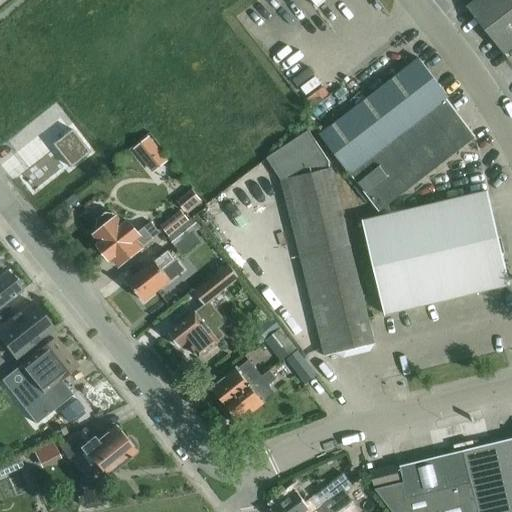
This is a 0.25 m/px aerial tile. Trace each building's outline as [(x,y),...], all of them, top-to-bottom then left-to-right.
[(511,0),(473,0),(466,6),(504,53),(511,47),(511,0)] [(350,173),(351,172),(446,98),(448,96),(419,58),(403,70),(321,135),(350,173)] [(335,77),(316,88),(321,97),(340,86),(335,77)] [(381,210),(460,147),(475,136),(446,98),(351,172),(381,210)] [(69,167),(89,152),(71,129),(51,144),(69,167)] [(329,167),(328,160),(308,129),(266,157),(281,179),(279,179),(296,247),(304,279),(306,279),(324,356),(375,343),(331,167),(329,167)] [(49,152),(37,161),(47,175),(59,166),(49,152)] [(176,200),(185,210),(200,199),(191,188),(176,200)] [(385,314),(510,284),(487,190),(362,220),(380,294),(385,314)] [(160,225),(168,235),(188,219),(180,209),(160,225)] [(114,214),(106,212),(97,219),(96,226),(100,230),(95,234),(101,242),(99,244),(110,258),(112,256),(119,264),(141,246),(158,232),(150,221),(137,231),(129,221),(124,225),(114,214)] [(168,235),(167,236),(176,247),(201,227),(192,216),(188,219),(168,235)] [(154,259),(127,281),(143,301),(159,288),(170,279),(182,269),(174,259),(166,250),(154,259)] [(204,304),(184,320),(168,332),(180,347),(187,341),(199,357),(215,344),(219,341),(225,335),(219,328),(226,322),(209,300),(239,277),(229,264),(194,292),(204,304)] [(0,306),(22,290),(21,289),(6,270),(0,274),(0,306)] [(0,339),(1,339),(15,357),(52,328),(31,302),(0,325),(0,339)] [(258,343),(259,342),(279,326),(272,316),(250,333),(258,343)] [(297,348),(279,326),(259,342),(264,349),(269,345),(281,360),(297,348)] [(75,366),(53,338),(16,368),(26,381),(16,388),(40,419),(71,395),(59,379),(75,366)] [(306,382),(316,375),(303,359),(297,351),(288,358),(294,367),(306,382)] [(226,405),(262,376),(249,359),(236,369),(212,387),(226,405)] [(271,370),(262,376),(226,405),(238,421),(274,392),(269,384),(277,378),(271,370)] [(125,440),(115,426),(96,441),(86,429),(60,449),(67,459),(77,451),(80,455),(84,451),(93,462),(89,465),(98,477),(102,474),(104,476),(112,470),(135,451),(132,448),(135,446),(128,437),(125,440)] [(511,511),(511,437),(399,465),(401,472),(404,483),(375,490),(392,511),(511,511)] [(374,486),(400,480),(396,464),(371,471),(374,486)] [(311,511),(350,482),(343,473),(305,502),(296,490),(270,509),(272,511),(304,511),(309,509),(311,511)] [(326,511),(332,506),(328,501),(351,483),(350,482),(311,511),(310,511),(326,511)] [(84,506),(103,503),(101,485),(81,488),(83,496),(76,497),(77,505),(84,504),(84,506)]
